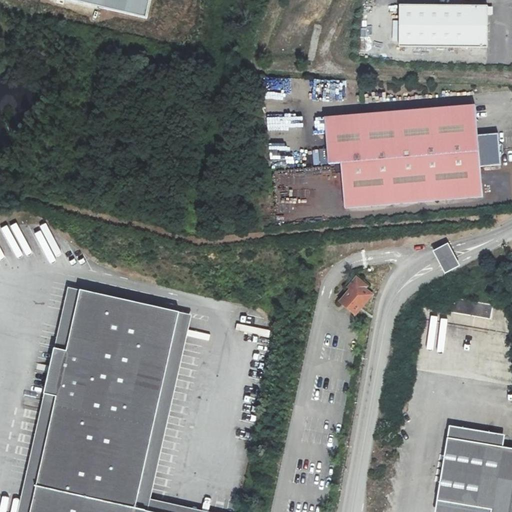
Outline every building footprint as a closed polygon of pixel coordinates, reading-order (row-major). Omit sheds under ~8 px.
[(65,0),(148,17),(151,0),(65,0)] [(397,7),(397,46),(486,46),(486,7),(397,7)] [(329,170),(354,168),(501,156),(499,141),(479,143),(476,111),(326,123),(329,170)] [(501,156),(354,168),(358,213),(483,202),(481,174),(501,172),(501,156)] [(459,266),(447,245),(432,253),(444,275),(459,266)] [(345,286),(349,289),(356,280),(366,289),(368,286),(355,275),(345,286)] [(372,295),(366,289),(356,280),(349,289),(339,301),(356,316),(372,295)] [(149,511),(135,509),(179,314),(82,293),(68,355),(55,352),(44,397),(54,399),(53,402),(57,403),(33,511),(149,511)] [(493,305),(455,298),(452,312),(490,319),(493,305)] [(449,426),(447,438),(503,447),(505,436),(449,426)] [(447,438),(437,501),(490,509),(489,511),(511,511),(511,449),(503,447),(447,438)] [(489,511),(490,509),(437,501),(435,511),(489,511)]
